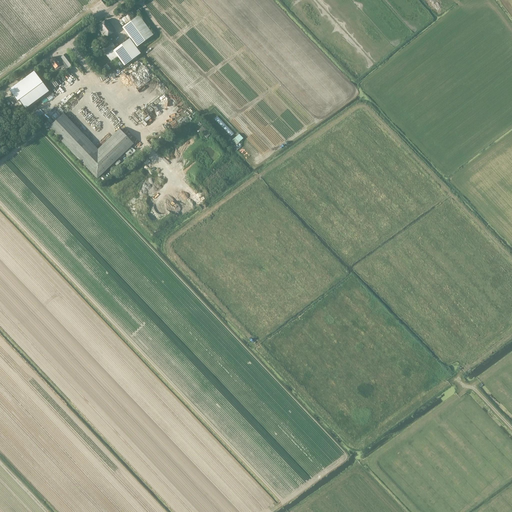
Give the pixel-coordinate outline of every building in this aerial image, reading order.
[(122,27),(134,44),(136,47),(153,35),(138,15),(122,27)] [(106,19),(97,27),(105,39),(115,31),(106,19)] [(103,44),(99,47),(104,53),(111,62),(117,57),(124,66),(140,54),(133,44),(129,39),(121,44),(113,50),(112,50),(115,47),(112,44),(109,40),(103,44)] [(155,41),(145,49),(147,53),(157,45),(155,41)] [(62,69),(64,68),(66,70),(73,64),(65,54),(56,60),(54,57),(48,61),(55,69),(59,66),(62,69)] [(104,66),(109,70),(113,67),(107,62),(104,66)] [(48,91),(36,75),(10,93),(17,102),(18,100),(25,109),(48,91)] [(119,129),(97,149),(63,113),(48,128),(97,179),(133,144),(119,129)] [(206,138),(210,135),(202,127),(198,130),(206,138)]
